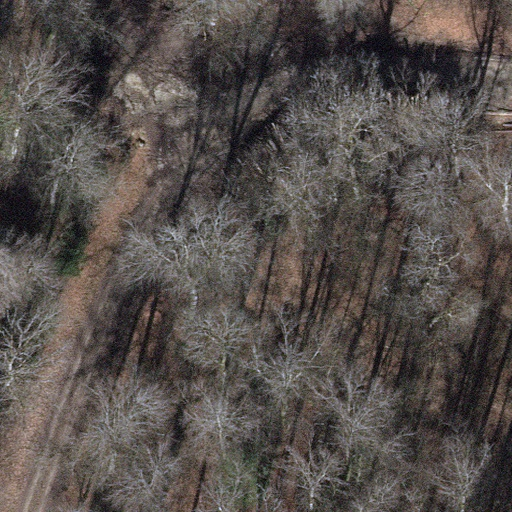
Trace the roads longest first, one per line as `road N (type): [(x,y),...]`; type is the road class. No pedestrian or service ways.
road 1 (track): [(511,58),(459,51),(344,71),(227,143),(111,275),(37,511)]
road 2 (track): [(278,111),(261,222),(295,305),(390,378),(511,430)]
road 3 (track): [(227,143),(108,63),(65,0)]
